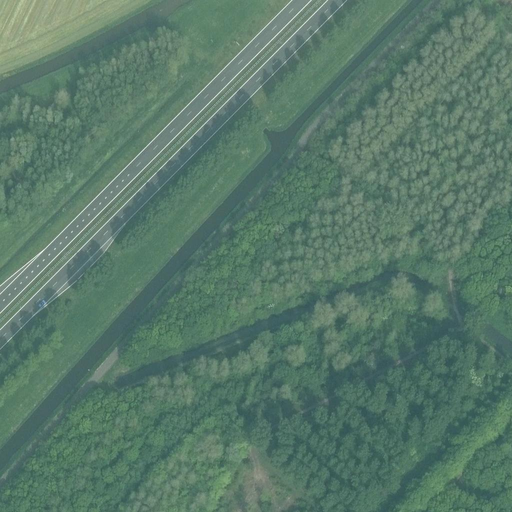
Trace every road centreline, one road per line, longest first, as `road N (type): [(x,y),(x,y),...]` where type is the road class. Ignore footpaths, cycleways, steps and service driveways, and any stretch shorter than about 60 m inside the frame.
road 1 (track): [(87,387),(106,401),(383,286),(402,285),(420,290),(511,369)]
road 2 (trunk): [(0,339),(335,0)]
road 3 (track): [(511,204),(449,270),(463,328),(251,442),(209,511)]
road 4 (trunk): [(300,0),(0,302)]
road 5 (track): [(117,511),(298,322)]
road 6 (track): [(449,270),(297,152)]
road 7 (track): [(216,408),(321,511)]
road 8 (track): [(511,412),(417,511)]
